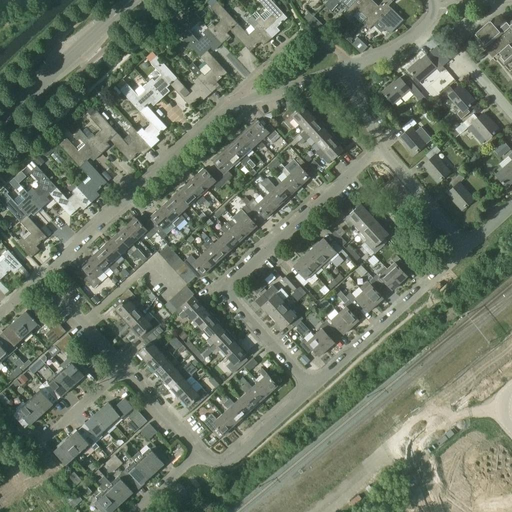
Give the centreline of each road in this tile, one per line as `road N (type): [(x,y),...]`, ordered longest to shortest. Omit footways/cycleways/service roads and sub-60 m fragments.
road 1 (residential): [(310,387),(232,291),(386,152)]
road 2 (residential): [(43,279),(224,110)]
road 3 (residential): [(310,387),(466,246)]
road 4 (residential): [(511,384),(463,399),(416,436),(407,457),(424,511)]
road 5 (tertiary): [(136,0),(0,122)]
road 6 (residential): [(224,110),(302,32),(352,62)]
road 7 (residential): [(224,110),(352,62)]
road 8 (residential): [(201,452),(234,457),(310,387)]
road 9 (residential): [(466,246),(386,152)]
road 10 (residential): [(126,370),(43,279)]
